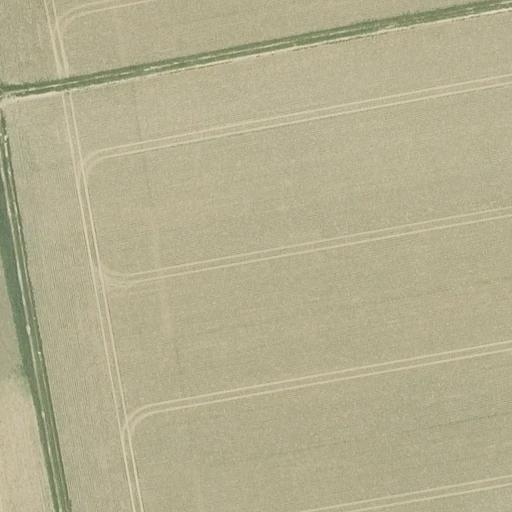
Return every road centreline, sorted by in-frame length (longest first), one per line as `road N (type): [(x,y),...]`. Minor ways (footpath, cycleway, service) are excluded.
road 1 (track): [(511,7),(0,102)]
road 2 (track): [(0,135),(68,511)]
